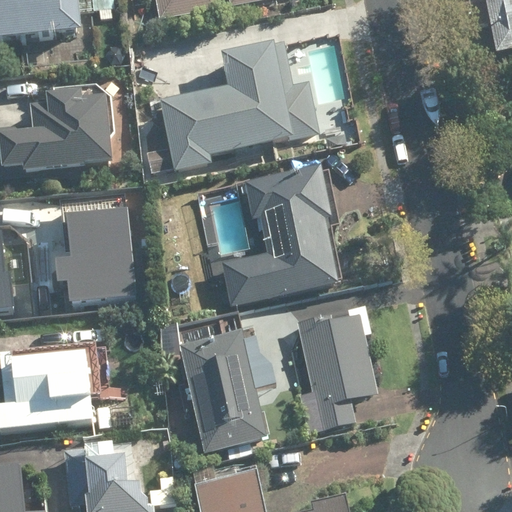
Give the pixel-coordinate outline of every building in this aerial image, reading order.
[(69,0),(0,0),(0,50),(73,44),(69,0)] [(102,25),(113,24),(112,0),(89,0),(90,18),(102,17),(102,25)] [(290,3),(289,0),(148,0),(154,29),(290,3)] [(511,0),(480,0),(494,61),(511,57),(511,0)] [(209,166),(318,144),(307,88),(277,93),(271,58),(217,68),(223,100),(157,113),(170,182),(210,174),(209,166)] [(0,187),(107,178),(101,111),(80,113),(79,105),(39,108),(40,116),(25,117),(27,134),(0,136),(0,187)] [(227,315),(334,293),(322,232),(327,231),(317,182),(237,199),(244,232),(257,229),(264,262),(218,271),(227,315)] [(70,279),(72,302),(134,297),(127,210),(67,215),(71,255),(57,256),(59,280),(70,279)] [(0,233),(0,307),(12,307),(5,233),(0,233)] [(346,330),(297,343),(312,401),(298,405),(307,442),(354,430),(349,411),(378,404),(362,344),(370,342),(363,316),(343,321),(346,330)] [(236,344),(176,359),(201,463),(261,448),(236,344)] [(0,442),(89,433),(83,371),(6,379),(5,369),(0,369),(0,442)] [(138,498),(136,456),(62,459),(64,511),(159,511),(159,497),(138,498)] [(189,496),(193,511),(259,511),(252,482),(215,491),(211,473),(191,478),(195,495),(189,496)] [(0,511),(15,511),(13,485),(0,486),(0,511)] [(345,511),(343,503),(308,511),(345,511)]
